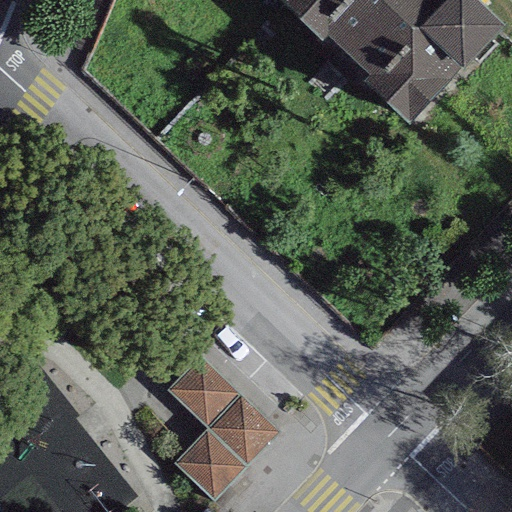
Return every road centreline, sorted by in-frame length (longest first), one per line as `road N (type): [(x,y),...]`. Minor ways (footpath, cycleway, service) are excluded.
road 1 (residential): [(386,434),(0,75)]
road 2 (residential): [(511,305),(386,434)]
